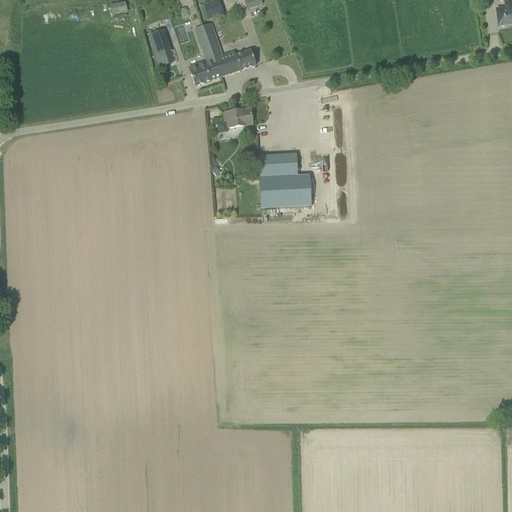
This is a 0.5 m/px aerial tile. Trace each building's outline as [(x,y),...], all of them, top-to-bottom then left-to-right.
[(216,0),(199,6),(204,20),(224,14),(219,0),(216,0)] [(245,0),(248,10),(253,8),(250,0),(245,0)] [(511,0),(497,0),(498,2),(505,1),(506,10),(497,11),(500,28),(507,27),(507,26),(511,24),(511,0)] [(110,5),(112,15),(128,12),(126,2),(110,5)] [(183,25),(175,28),(179,44),(188,42),(183,25)] [(212,25),(203,28),(210,49),(219,46),(212,25)] [(221,79),(214,61),(210,49),(203,28),(195,30),(207,63),(189,69),(195,88),(211,83),(211,82),(221,79)] [(171,53),(164,31),(148,37),(159,69),(168,66),(165,55),(171,53)] [(234,54),(214,61),(221,79),(240,72),(240,73),(256,67),(250,52),(235,57),(234,54)] [(253,126),(250,111),(223,114),(225,123),(227,122),(228,130),(244,128),(244,127),(253,126)] [(296,155),(258,157),(261,210),(311,208),(309,177),(298,177),(296,155)]
